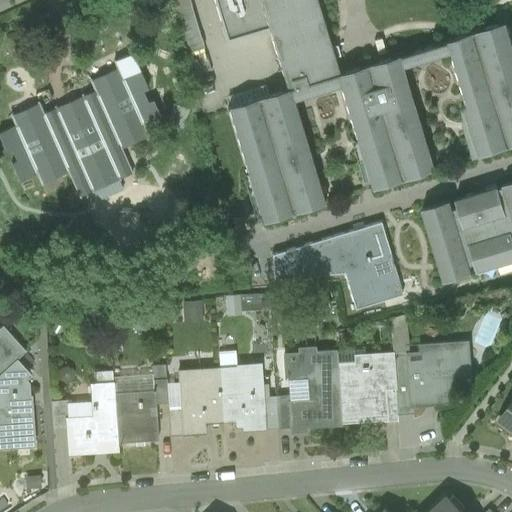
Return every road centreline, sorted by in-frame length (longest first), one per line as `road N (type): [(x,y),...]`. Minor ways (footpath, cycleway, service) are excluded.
road 1 (residential): [(511,481),(434,471),(68,511)]
road 2 (residential): [(511,166),(368,209)]
